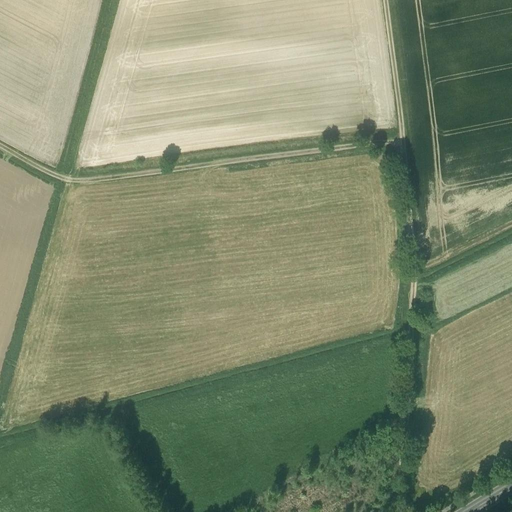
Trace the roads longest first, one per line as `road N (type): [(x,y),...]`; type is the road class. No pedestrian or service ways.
road 1 (track): [(398,511),(413,293),(402,141),(76,184),(0,144)]
road 2 (track): [(402,141),(384,0)]
